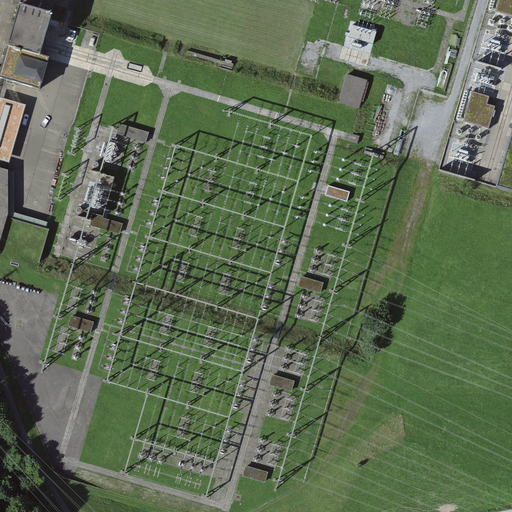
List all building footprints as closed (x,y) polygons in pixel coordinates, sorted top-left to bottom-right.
[(49,19),(55,0),(13,0),(11,7),(17,9),(49,19)] [(511,0),(499,0),(496,11),(511,15),(511,0)] [(39,57),(49,19),(17,9),(7,47),(39,57)] [(350,38),(376,42),(378,26),(352,22),(350,38)] [(49,59),(39,57),(7,47),(0,73),(0,79),(1,79),(40,90),(49,59)] [(368,80),(348,74),(340,102),(360,108),(368,80)] [(488,97),(473,92),(464,121),(488,128),(494,106),(486,104),(488,97)] [(0,161),(7,164),(26,106),(0,98),(0,161)] [(149,133),(121,124),(118,134),(146,143),(149,133)] [(511,130),(496,186),(511,190),(511,130)] [(360,136),(347,133),(345,140),(358,144),(360,136)] [(7,173),(0,170),(0,261),(37,273),(49,229),(8,215),(7,173)] [(350,192),(328,186),(325,196),(347,202),(350,192)] [(123,224),(94,216),(91,225),(120,234),(123,224)] [(324,283),(302,277),(299,287),(321,293),(324,283)] [(94,322),(72,316),(69,326),(91,332),(94,322)] [(295,382),(272,375),(270,385),(292,391),(295,382)] [(268,473),(246,467),(243,476),(265,483),(268,473)]
